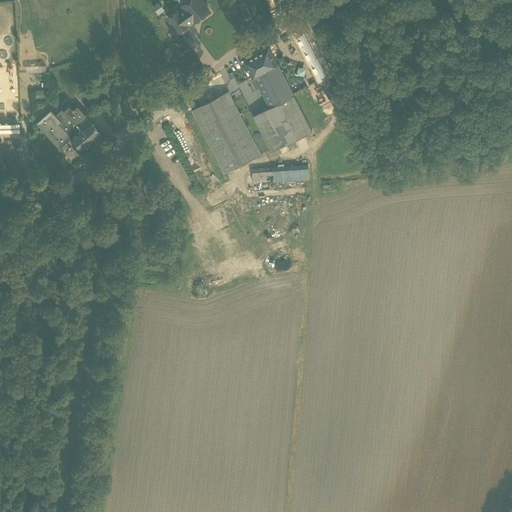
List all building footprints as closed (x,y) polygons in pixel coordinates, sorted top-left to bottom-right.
[(201,0),(190,0),(190,4),(184,8),(179,12),(188,24),(193,20),(194,22),(209,11),(201,0)] [(188,0),(182,5),(184,8),(190,4),(190,0),(188,0)] [(160,14),(165,8),(158,1),(153,7),(160,14)] [(179,12),(177,11),(168,18),(179,32),(188,25),(179,12)] [(323,55),(313,36),(308,25),(294,32),(310,63),(319,80),(333,73),(323,55)] [(313,36),(323,55),(329,52),(319,33),(313,36)] [(253,76),(255,75),(271,105),(270,105),(271,106),(294,95),(293,94),(292,94),(277,64),(268,46),(256,52),(244,58),(253,76)] [(333,73),(319,80),(328,98),(342,91),(333,73)] [(271,105),(255,75),(253,76),(250,78),(266,109),(267,108),(271,106),(270,105),(271,105)] [(228,91),(192,110),(224,173),(260,155),(228,91)] [(271,106),(267,108),(273,119),(258,127),(271,151),(312,130),(294,95),(271,106)] [(100,106),(105,109),(109,107),(109,102),(105,99),(101,102),(100,106)] [(50,109),(35,122),(58,148),(70,138),(81,150),(100,133),(85,117),(84,115),(85,113),(76,103),(72,107),(68,103),(61,109),(55,114),(54,114),(54,113),(52,111),(51,110),(50,109)] [(266,109),(253,116),(258,127),(273,119),(267,108),(266,109)] [(184,114),(165,124),(201,194),(220,184),(184,114)] [(308,165),(281,167),(282,179),(309,177),(308,165)] [(281,167),(251,169),(252,182),(282,179),(281,167)]
